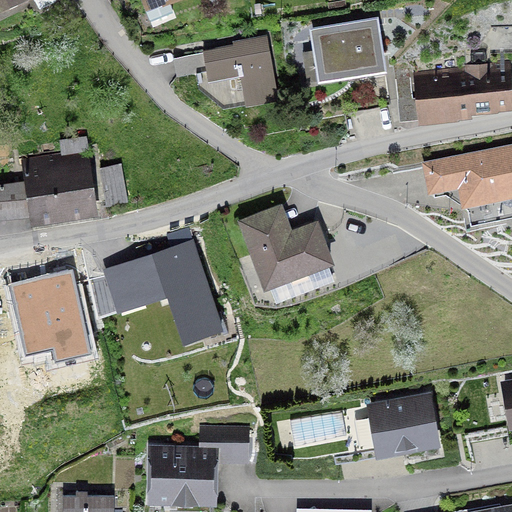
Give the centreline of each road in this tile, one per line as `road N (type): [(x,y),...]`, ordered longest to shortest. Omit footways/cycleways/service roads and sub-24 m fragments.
road 1 (residential): [(0,242),(162,213),(271,174)]
road 2 (residential): [(87,0),(177,112),(271,174)]
road 3 (residential): [(288,169),(331,192),(395,210),(511,290)]
road 4 (residential): [(288,169),(511,118)]
